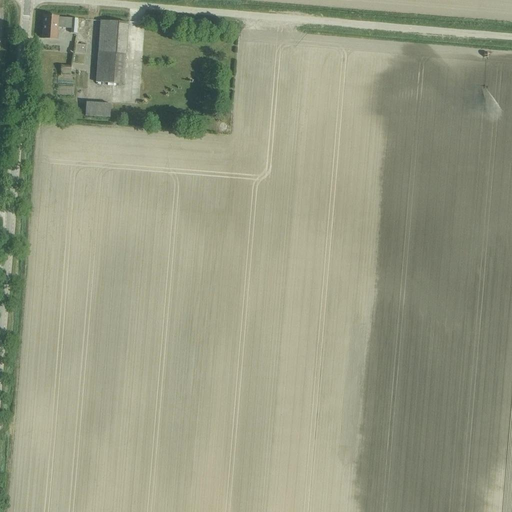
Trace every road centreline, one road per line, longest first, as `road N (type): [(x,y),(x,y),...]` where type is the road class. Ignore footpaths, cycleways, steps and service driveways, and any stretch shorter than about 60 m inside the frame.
road 1 (track): [(511,38),(44,0)]
road 2 (tertiary): [(0,324),(26,0)]
